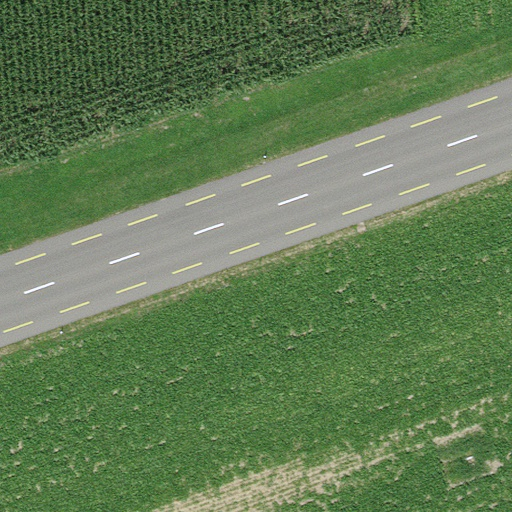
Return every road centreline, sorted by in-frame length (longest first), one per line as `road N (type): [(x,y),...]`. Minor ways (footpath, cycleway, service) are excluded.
road 1 (track): [(511,59),(0,238)]
road 2 (primary): [(0,309),(511,134)]
